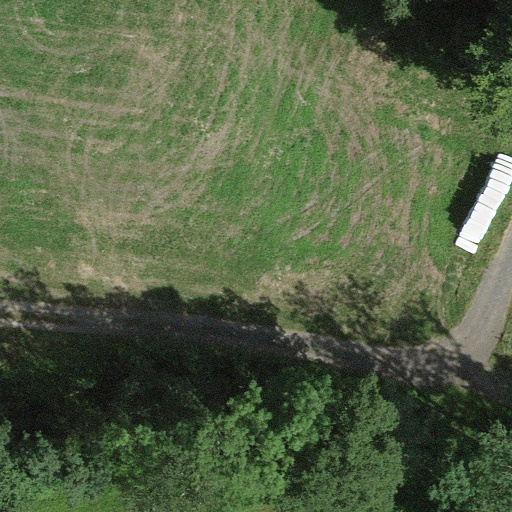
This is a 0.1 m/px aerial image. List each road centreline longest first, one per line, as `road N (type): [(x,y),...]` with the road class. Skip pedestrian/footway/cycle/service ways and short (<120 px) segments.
road 1 (track): [(468,378),(0,319)]
road 2 (track): [(511,386),(468,378),(511,284)]
